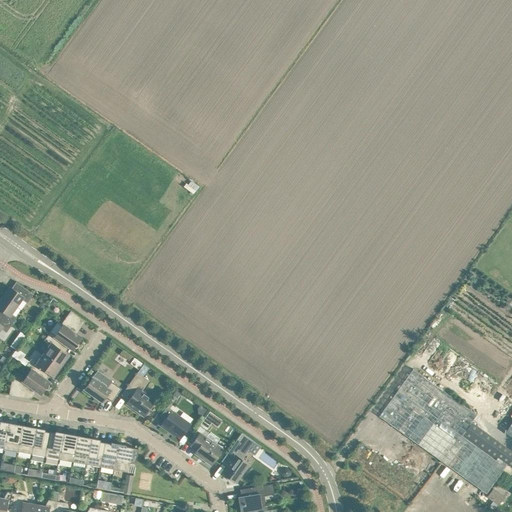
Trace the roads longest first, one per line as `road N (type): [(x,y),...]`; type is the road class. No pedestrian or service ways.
road 1 (tertiary): [(336,511),(324,473),(296,443),(13,244)]
road 2 (residential): [(221,511),(216,487),(132,426),(49,411)]
